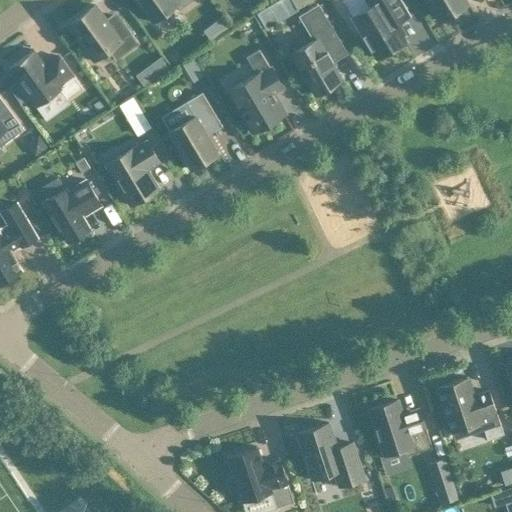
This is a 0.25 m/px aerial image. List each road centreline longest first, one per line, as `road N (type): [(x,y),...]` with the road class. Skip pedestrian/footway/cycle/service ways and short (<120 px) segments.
road 1 (residential): [(511,19),(0,326)]
road 2 (residential): [(134,449),(511,325)]
road 3 (unclassified): [(134,449),(0,342)]
